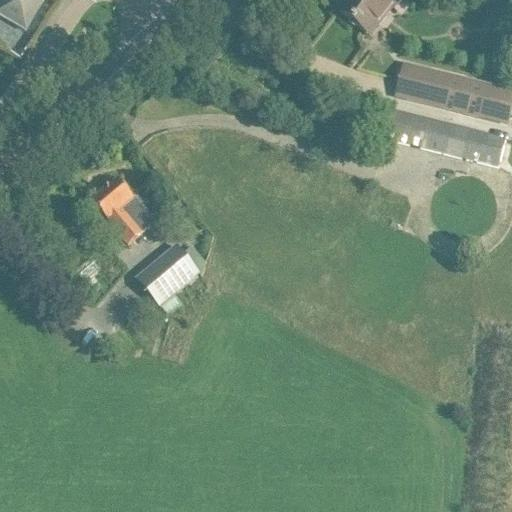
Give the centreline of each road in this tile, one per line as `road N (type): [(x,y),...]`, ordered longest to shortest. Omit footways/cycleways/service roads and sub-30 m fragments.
road 1 (secondary): [(0,183),(163,41)]
road 2 (residential): [(0,119),(83,0)]
